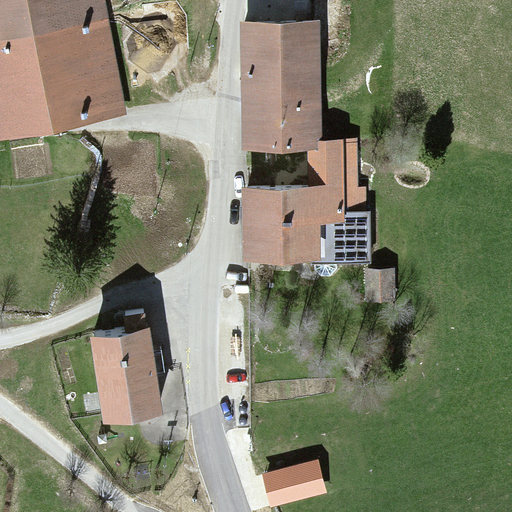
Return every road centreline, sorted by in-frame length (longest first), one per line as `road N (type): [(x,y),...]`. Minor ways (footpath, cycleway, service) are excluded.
road 1 (residential): [(206,463),(204,307),(228,0)]
road 2 (residential): [(0,407),(134,511)]
